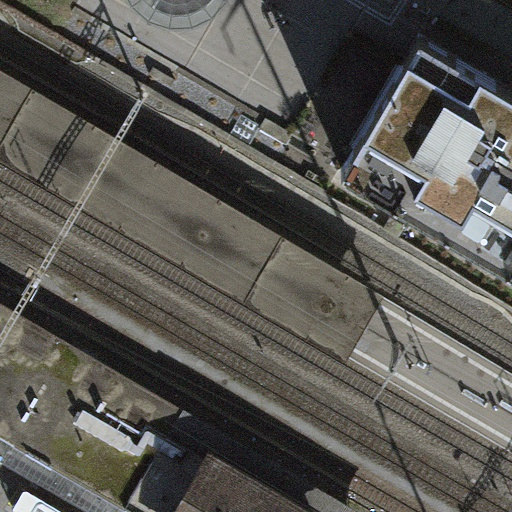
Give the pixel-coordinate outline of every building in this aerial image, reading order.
[(127,0),(129,5),(147,21),(166,29),(192,29),(212,20),(230,1),(230,0),(127,0)] [(341,168),(494,257),(511,226),(511,86),(421,33),(341,168)] [(0,153),(346,354),(381,294),(49,98),(0,68),(0,153)] [(511,226),(494,257),(511,267),(511,226)] [(0,458),(92,511),(135,511),(124,506),(168,430),(204,451),(255,481),(266,462),(352,511),(370,511),(0,298),(0,458)] [(352,511),(266,462),(255,481),(204,451),(168,430),(124,506),(135,511),(352,511)]
